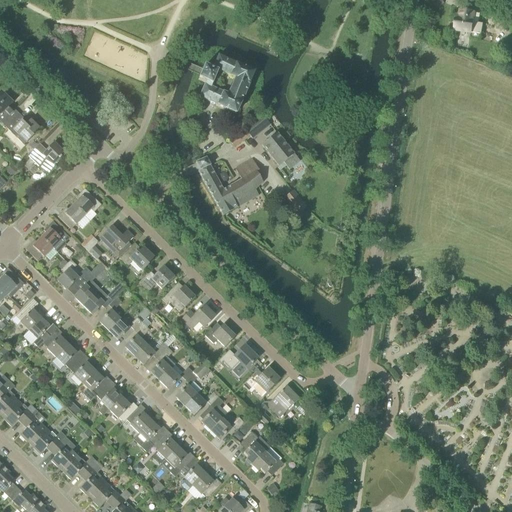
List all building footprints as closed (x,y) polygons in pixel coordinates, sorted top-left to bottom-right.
[(496,14),(511,21),(511,8),(511,10),(501,5),(496,14)] [(454,31),(476,34),(481,34),(482,25),(478,24),(479,15),(474,14),(474,13),(460,11),(459,19),(457,18),(456,21),(455,21),(454,27),(455,28),(454,31)] [(201,73),(200,76),(198,80),(206,83),(199,98),(235,114),(254,73),(218,57),(212,70),(204,66),(202,70),(201,73)] [(9,117),(12,113),(8,108),(13,103),(4,95),(0,98),(0,122),(1,124),(8,116),(9,117)] [(271,126),(264,117),(253,125),(260,134),(271,126)] [(15,119),(11,122),(6,128),(18,140),(21,138),(27,144),(34,136),(33,136),(39,129),(30,120),(25,125),(21,121),(19,123),(15,119)] [(229,144),(233,149),(250,137),(245,131),(229,144)] [(262,146),(279,167),(294,155),(277,134),(262,146)] [(37,146),(33,142),(29,146),(33,150),(37,146)] [(27,156),(39,167),(40,169),(48,176),(56,167),(54,165),(61,158),(60,158),(64,154),(54,144),(47,152),(39,144),(37,146),(33,150),(27,156)] [(212,196),(223,191),(209,166),(207,162),(205,158),(194,164),(196,168),(198,171),(212,196)] [(235,170),(241,180),(255,172),(255,173),(258,171),(252,161),(235,170)] [(255,172),(241,180),(223,191),(212,196),(223,217),(237,208),(258,196),(255,190),(262,183),(255,173),(255,172)] [(80,199),(73,206),(84,217),(91,210),(94,213),(101,206),(84,190),(78,197),(80,199)] [(292,193),(284,200),(298,214),(305,208),(292,193)] [(70,231),(75,226),(84,217),(73,206),(66,213),(64,210),(57,217),(69,229),(70,231)] [(69,239),(64,234),(52,222),(45,229),(48,231),(41,239),(57,254),(66,245),(65,244),(69,239)] [(128,243),(133,238),(126,231),(121,237),(111,227),(101,238),(99,239),(118,259),(131,246),(128,243)] [(83,248),(88,253),(91,250),(98,243),(93,238),(83,248)] [(57,254),(41,239),(34,245),(32,243),(25,250),(37,262),(42,257),(43,258),(45,257),(49,262),(57,254)] [(139,253),(132,246),(119,260),(127,268),(132,263),(142,273),(149,266),(147,265),(154,258),(143,248),(139,253)] [(57,282),(66,291),(77,279),(71,272),(76,267),(71,261),(67,264),(61,271),(64,274),(57,282)] [(58,267),(61,271),(67,264),(64,261),(58,267)] [(174,278),(163,267),(154,277),(150,272),(138,283),(148,293),(156,285),(161,291),(174,278)] [(78,276),(83,281),(91,273),(86,268),(78,276)] [(3,278),(0,280),(0,289),(7,296),(10,299),(17,292),(24,285),(7,269),(0,276),(3,278)] [(96,278),(91,273),(83,281),(89,286),(87,288),(85,286),(74,298),(83,306),(99,290),(92,282),(96,278)] [(105,310),(108,306),(116,298),(125,289),(120,283),(107,297),(99,290),(83,306),(92,316),(101,306),(105,310)] [(180,313),(184,308),(185,309),(195,298),(183,287),(180,290),(176,286),(162,300),(166,305),(169,302),(180,313)] [(24,297),(29,301),(34,295),(30,291),(24,297)] [(121,303),(116,298),(108,306),(113,311),(121,303)] [(20,323),(28,332),(43,316),(39,312),(36,314),(32,311),(38,305),(33,300),(15,317),(21,323),(20,323)] [(12,309),(17,313),(21,309),(16,304),(12,309)] [(214,317),(203,307),(195,316),(190,312),(181,320),(191,330),(198,323),(204,328),(214,317)] [(99,323),(108,331),(119,320),(111,311),(99,323)] [(48,321),(43,316),(28,332),(36,340),(33,344),(38,349),(43,344),(57,329),(52,324),(49,327),(45,323),(48,321)] [(134,331),(142,323),(137,318),(129,326),(134,331)] [(119,320),(108,331),(117,341),(129,329),(119,320)] [(125,348),(133,356),(145,345),(140,340),(142,338),(140,335),(146,328),(142,323),(134,331),(137,334),(125,348)] [(223,326),(219,330),(215,326),(205,337),(213,345),(217,341),(224,348),(234,337),(223,326)] [(62,334),(57,329),(43,344),(47,349),(47,350),(55,358),(70,342),(66,338),(63,341),(59,337),(62,334)] [(70,342),(55,358),(64,367),(65,366),(69,371),(84,356),(79,351),(76,353),(72,350),(75,347),(70,342)] [(154,354),(145,345),(133,356),(143,366),(154,354)] [(156,352),(160,356),(167,349),(163,345),(156,352)] [(220,370),(225,365),(231,371),(239,362),(247,370),(257,359),(256,359),(251,354),(251,353),(244,347),(234,357),(229,351),(220,360),(221,361),(216,366),(220,370)] [(172,353),(167,349),(160,356),(164,361),(172,353)] [(73,376),(82,384),(97,369),(93,364),(90,367),(86,363),(89,361),(84,356),(69,371),(74,375),(73,376)] [(161,361),(150,373),(159,381),(170,370),(161,361)] [(185,381),(190,386),(198,379),(200,381),(210,371),(202,363),(193,373),(185,381)] [(175,366),(170,370),(159,381),(168,391),(179,379),(178,378),(180,376),(185,381),(193,373),(188,368),(183,374),(175,366)] [(91,402),(96,396),(111,382),(106,377),(103,380),(99,376),(102,373),(97,369),(82,384),(87,389),(82,394),(91,402)] [(279,380),(267,369),(258,378),(254,374),(242,386),(250,394),(254,390),(261,398),(266,393),(279,380)] [(116,387),(111,382),(96,396),(101,401),(100,402),(103,405),(99,413),(103,417),(109,410),(124,395),(120,391),(117,393),(113,390),(116,387)] [(184,407),(196,395),(187,386),(175,398),(184,407)] [(0,411),(4,415),(17,401),(12,396),(8,400),(4,397),(8,392),(3,387),(0,390),(0,411)] [(267,406),(279,419),(287,411),(298,400),(290,392),(288,394),(286,392),(288,389),(286,387),(267,406)] [(210,406),(218,398),(213,393),(205,401),(210,406)] [(123,423),(126,420),(140,405),(137,408),(132,403),(129,406),(126,402),(129,399),(124,395),(109,410),(118,419),(119,418),(123,423)] [(196,395),(184,407),(194,416),(205,404),(196,395)] [(223,403),(218,398),(210,406),(215,411),(214,413),(212,412),(201,423),(210,432),(221,420),(226,414),(219,407),(223,403)] [(22,425),(31,415),(36,411),(30,406),(27,409),(23,405),(22,406),(17,401),(4,415),(7,418),(4,421),(11,427),(18,421),(22,425)] [(130,425),(139,434),(154,419),(149,414),(146,417),(143,413),(145,410),(140,405),(126,420),(131,425),(130,425)] [(29,439),(32,443),(46,429),(40,424),(45,420),(36,411),(31,415),(22,425),(26,429),(20,436),(26,442),(29,439)] [(264,415),(259,420),(265,426),(270,421),(264,415)] [(236,431),(243,423),(238,418),(231,426),(236,431)] [(146,453),(153,446),(167,432),(162,427),(159,430),(155,426),(158,423),(154,419),(139,434),(147,442),(141,448),(146,453)] [(210,432),(219,441),(230,429),(221,420),(210,432)] [(245,426),(239,431),(244,436),(250,430),(245,426)] [(51,434),(46,429),(32,443),(36,446),(33,449),(39,455),(46,448),(51,453),(60,443),(55,438),(56,437),(52,433),(51,434)] [(172,437),(167,432),(153,446),(158,451),(156,452),(165,461),(181,445),(176,440),(173,443),(169,440),(172,437)] [(233,437),(239,443),(244,438),(238,432),(233,437)] [(245,461),(252,467),(265,453),(269,448),(259,438),(257,440),(251,433),(246,438),(239,445),(245,451),(243,454),(247,458),(245,461)] [(60,465),(63,468),(76,455),(71,450),(67,454),(62,449),(64,448),(60,443),(51,453),(55,457),(51,461),(57,468),(60,465)] [(175,468),(179,472),(180,473),(194,458),(189,453),(186,456),(182,452),(185,449),(181,445),(165,461),(174,469),(175,468)] [(283,465),(279,462),(276,464),(265,453),(252,467),(257,473),(260,470),(264,475),(266,472),(271,477),(283,465)] [(91,469),(76,455),(63,468),(67,472),(64,474),(70,481),(77,474),(82,478),(91,469)] [(183,478),(183,479),(182,480),(182,486),(187,492),(192,487),(207,471),(203,467),(200,470),(196,466),(199,463),(194,458),(180,473),(184,477),(183,478)] [(3,467),(0,469),(0,490),(7,497),(16,488),(12,483),(14,482),(7,475),(9,473),(3,467)] [(88,493),(92,496),(105,483),(100,478),(96,483),(92,479),(96,475),(91,469),(82,478),(86,482),(79,489),(86,496),(88,493)] [(207,471),(192,487),(201,496),(202,495),(207,499),(221,485),(216,479),(213,482),(209,479),(212,476),(207,471)] [(119,497),(114,492),(110,496),(106,492),(110,488),(105,483),(92,496),(95,500),(92,502),(99,509),(106,502),(110,506),(119,497)] [(16,488),(7,497),(18,508),(16,510),(18,511),(28,511),(38,502),(32,495),(30,498),(23,491),(22,493),(16,488)] [(219,504),(223,509),(226,511),(246,511),(250,508),(238,496),(233,501),(232,500),(229,503),(225,498),(219,504)] [(132,511),(133,511),(128,506),(124,510),(121,506),(125,502),(119,497),(110,506),(114,511),(113,511),(132,511)] [(44,511),(43,510),(45,508),(38,502),(28,511),(44,511)]
